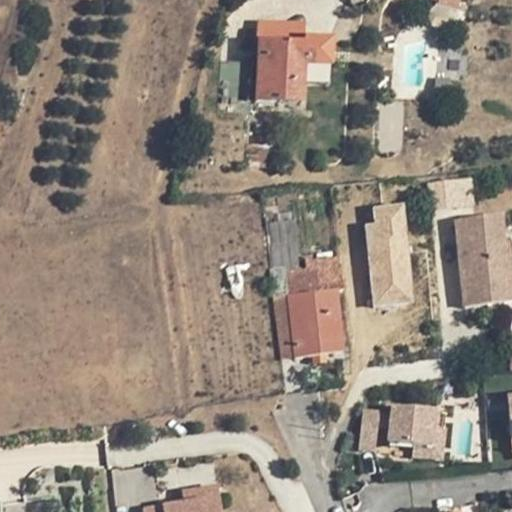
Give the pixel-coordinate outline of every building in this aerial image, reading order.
[(440,0),(440,2),(440,4),(457,8),(459,0),(440,0)] [(258,101),(293,103),(300,103),(305,45),(261,42),(258,101)] [(477,203),(474,177),(442,180),(445,207),(477,203)] [(506,214),(456,219),(464,307),(511,303),(511,254),(510,255),(506,214)] [(293,349),(294,358),(311,357),(326,356),(343,354),(336,293),(342,292),(338,259),(307,262),(307,270),(285,272),(288,298),(293,349)] [(282,360),(294,358),(293,349),(288,298),(278,298),(275,299),(282,353),(282,360)] [(326,364),(326,356),(311,357),(312,366),(326,364)] [(497,424),(507,422),(507,420),(505,403),(500,402),(495,403),(497,424)] [(387,445),(412,449),(432,451),(434,433),(437,414),(393,408),(387,445)] [(360,448),(371,450),(376,450),(382,415),(366,412),(360,448)] [(445,434),(434,433),(432,451),(412,449),(410,458),(441,462),(445,434)] [(223,511),(221,484),(181,488),(182,501),(144,504),(144,511),(223,511)]
